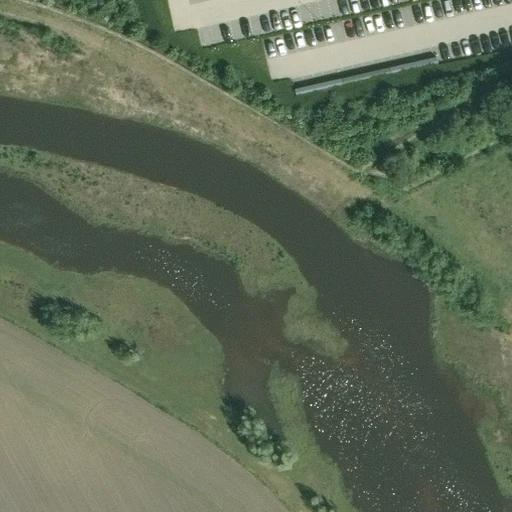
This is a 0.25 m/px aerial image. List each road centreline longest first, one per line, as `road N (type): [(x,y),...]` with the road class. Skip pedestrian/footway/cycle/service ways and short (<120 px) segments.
road 1 (track): [(0,9),(96,40),(347,178)]
road 2 (track): [(314,511),(190,408),(0,299)]
road 3 (track): [(347,178),(452,262),(511,324)]
